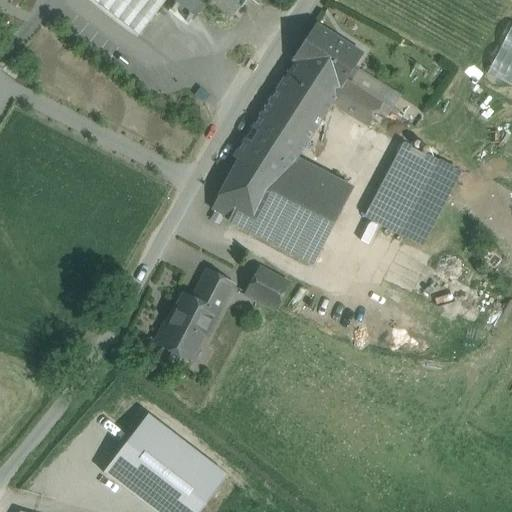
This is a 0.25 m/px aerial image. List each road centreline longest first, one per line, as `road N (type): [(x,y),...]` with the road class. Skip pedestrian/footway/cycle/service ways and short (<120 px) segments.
road 1 (track): [(0,493),(91,372),(307,0)]
road 2 (track): [(0,218),(91,372)]
